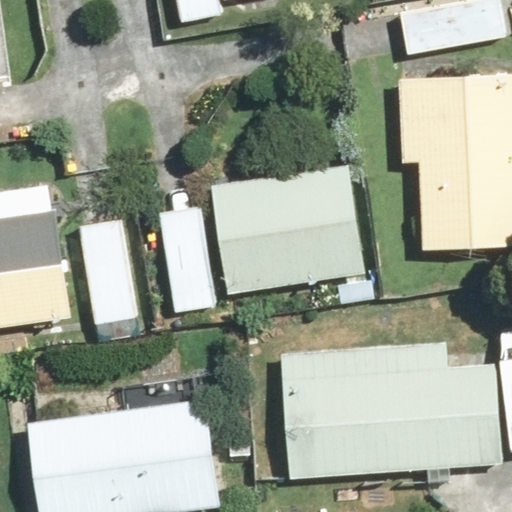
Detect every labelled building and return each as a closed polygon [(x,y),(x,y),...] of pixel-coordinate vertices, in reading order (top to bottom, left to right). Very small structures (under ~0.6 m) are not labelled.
[(87,0),(47,0),(51,22),(90,16),(87,0)] [(225,0),(185,0),(189,26),(229,20),(225,0)] [(0,11),(0,73),(9,72),(0,11)] [(511,251),(511,69),(406,74),(410,168),(435,167),(439,255),(511,251)] [(368,160),(227,180),(242,290),(383,271),(368,160)] [(70,197),(0,209),(0,325),(89,310),(70,197)] [(216,203),(170,209),(183,313),(229,307),(216,203)] [(134,219),(90,227),(106,326),(150,319),(134,219)] [(462,349),(295,353),(298,475),(510,471),(508,370),(462,371),(462,349)] [(226,397),(45,421),(57,511),(197,511),(240,506),(226,397)]
